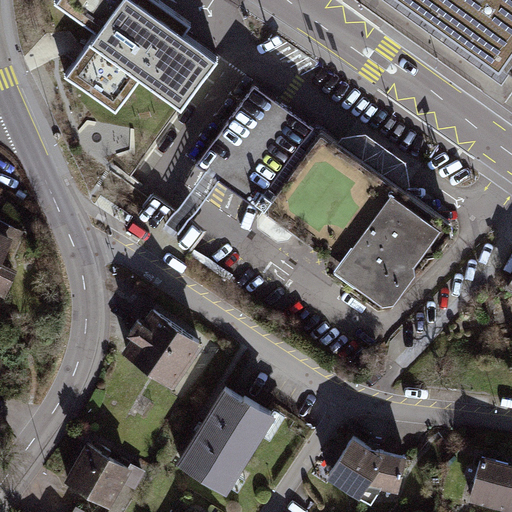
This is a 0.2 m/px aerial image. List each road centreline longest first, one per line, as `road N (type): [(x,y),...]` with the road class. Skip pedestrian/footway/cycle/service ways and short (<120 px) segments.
road 1 (residential): [(346,398),(65,224)]
road 2 (secondary): [(65,224),(84,282),(83,346),(50,419),(0,486)]
road 3 (primary): [(289,0),(511,155)]
road 4 (residential): [(511,424),(346,398)]
road 5 (residential): [(346,398),(270,511)]
road 6 (secondary): [(13,111),(65,224)]
